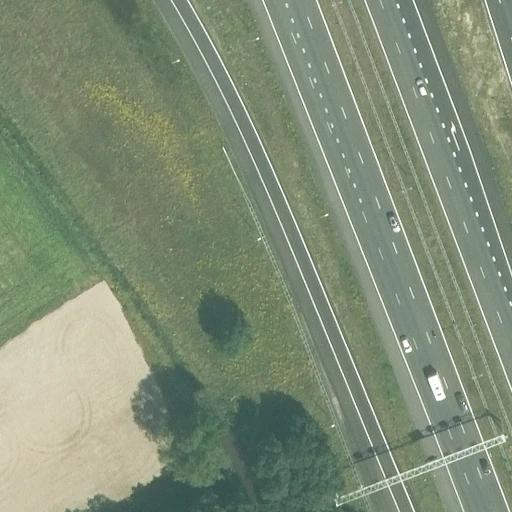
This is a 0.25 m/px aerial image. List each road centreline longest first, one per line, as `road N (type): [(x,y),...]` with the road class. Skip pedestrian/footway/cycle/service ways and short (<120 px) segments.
road 1 (motorway): [(178,0),(239,115),(405,511)]
road 2 (motorway): [(295,0),(485,511)]
road 3 (motorway): [(511,350),(379,0)]
